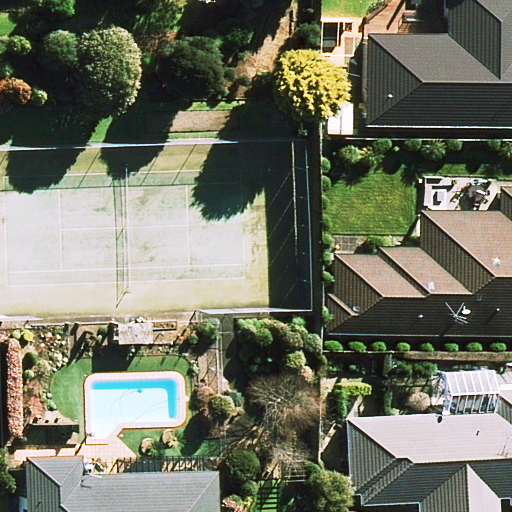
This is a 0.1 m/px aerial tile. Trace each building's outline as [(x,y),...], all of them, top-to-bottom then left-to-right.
[(511,134),(511,0),(443,0),(443,42),(363,41),(362,132),(511,134)] [(349,106),(317,104),(315,139),(347,141),(349,106)] [(511,192),(494,192),(494,220),(410,219),(409,256),(326,255),(324,338),(511,341),(511,192)] [(511,392),(486,393),(486,374),(438,376),(439,421),(341,424),(343,510),(411,508),(410,511),(489,511),(511,510),(511,392)] [(117,463),(22,465),(22,511),(209,511),(209,477),(117,479),(117,463)]
